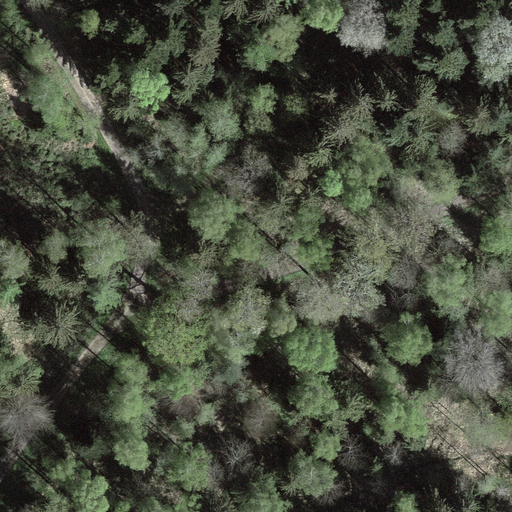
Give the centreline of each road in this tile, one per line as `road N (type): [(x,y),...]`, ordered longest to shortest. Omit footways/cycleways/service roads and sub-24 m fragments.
road 1 (track): [(325,0),(299,96),(152,216),(121,304),(0,500)]
road 2 (track): [(121,304),(226,284),(511,184)]
road 3 (track): [(0,0),(98,122),(152,216)]
